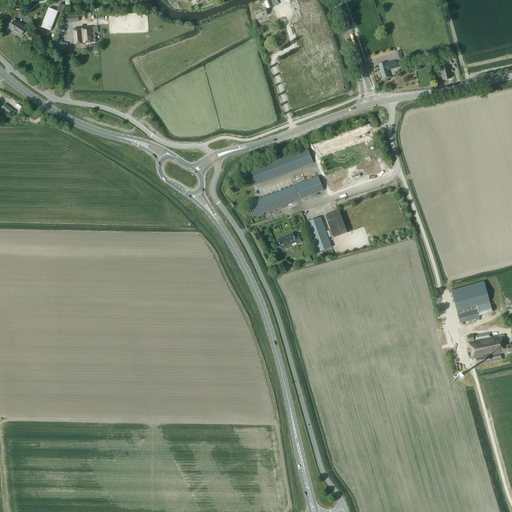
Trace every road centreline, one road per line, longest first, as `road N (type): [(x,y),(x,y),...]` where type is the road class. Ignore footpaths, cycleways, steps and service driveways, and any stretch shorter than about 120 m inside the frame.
road 1 (unclassified): [(345,507),(322,470),(265,285),(213,195),(214,161)]
road 2 (unclassified): [(210,155),(158,140),(99,106),(44,93),(0,57)]
road 3 (track): [(450,327),(462,361),(473,368),(511,504)]
road 4 (primary): [(288,401),(261,304),(224,232)]
road 5 (tertiary): [(375,102),(511,76)]
road 6 (track): [(294,130),(273,65),(291,44),(281,8)]
